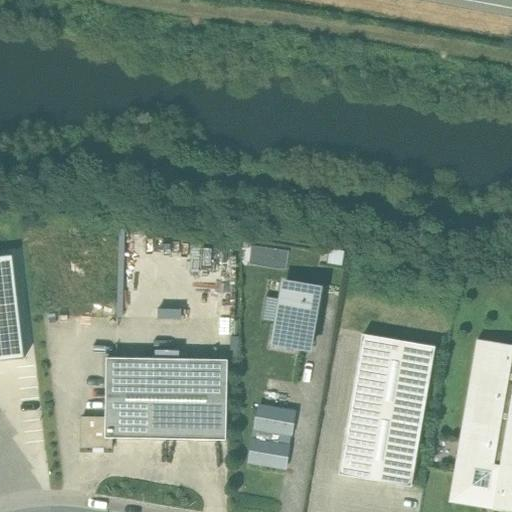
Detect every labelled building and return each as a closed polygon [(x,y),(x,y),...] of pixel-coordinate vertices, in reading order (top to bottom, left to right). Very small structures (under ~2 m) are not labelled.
[(253,247),(253,263),(287,264),(288,247),(253,247)] [(0,356),(14,355),(3,260),(0,259),(0,356)] [(320,288),(285,282),(274,343),(310,349),(320,288)] [(511,511),(511,346),(477,340),(447,508),(471,511),(511,511)] [(442,357),(363,343),(338,485),(417,499),(442,357)] [(230,360),(111,359),(110,415),(79,415),(79,451),(113,452),(113,437),(229,439),(230,360)] [(295,412),(259,406),(250,462),(286,468),(295,412)]
